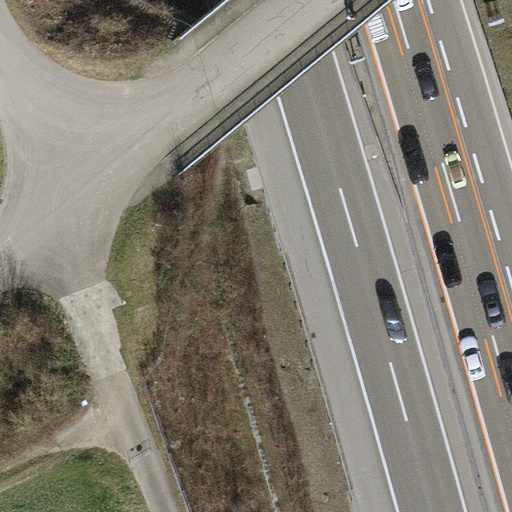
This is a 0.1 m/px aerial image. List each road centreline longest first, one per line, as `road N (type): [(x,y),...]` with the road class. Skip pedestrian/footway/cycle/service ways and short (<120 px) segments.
road 1 (motorway): [(285,0),(432,511)]
road 2 (motorway): [(511,380),(395,0)]
road 3 (track): [(48,206),(169,511)]
road 4 (residential): [(301,0),(123,144)]
road 5 (unclassified): [(123,144),(0,247)]
road 6 (track): [(48,206),(0,72)]
